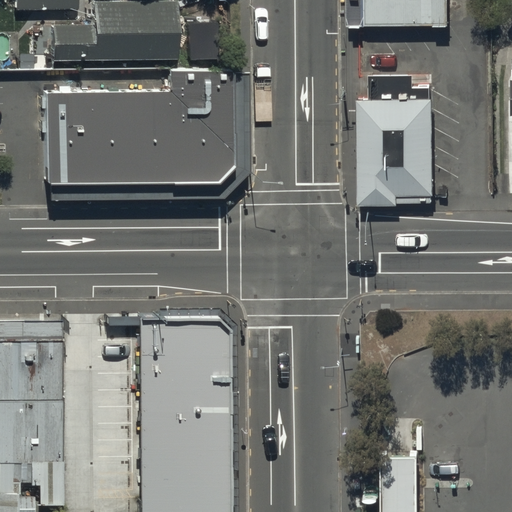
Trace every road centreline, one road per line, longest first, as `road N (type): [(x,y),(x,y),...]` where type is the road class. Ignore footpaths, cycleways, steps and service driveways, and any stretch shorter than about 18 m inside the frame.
road 1 (secondary): [(294,251),(0,252)]
road 2 (tertiary): [(294,251),(295,511)]
road 3 (tertiary): [(295,0),(294,251)]
road 4 (secondary): [(511,252),(294,251)]
